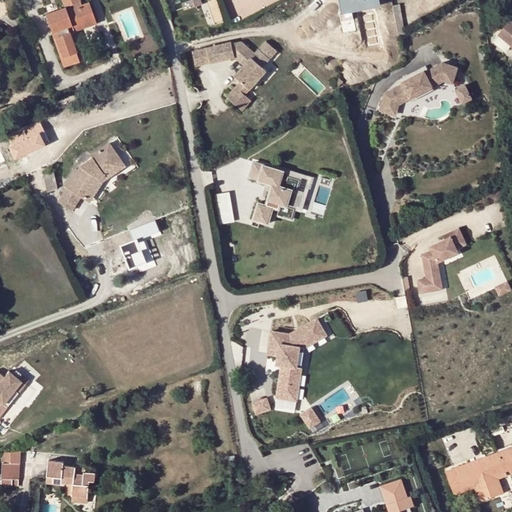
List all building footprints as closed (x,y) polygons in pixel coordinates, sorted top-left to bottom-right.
[(81,0),(63,0),(65,5),(67,9),(82,3),(81,0)] [(209,0),(215,10),(220,8),(216,0),(209,0)] [(378,0),(341,0),(344,10),(340,11),(342,21),(354,19),(352,9),(379,3),(378,0)] [(69,28),(95,19),(88,1),(82,3),(67,9),(65,5),(45,13),(54,37),(53,38),(64,67),(85,59),(82,50),(77,52),(69,28)] [(392,5),(399,36),(405,32),(400,4),(392,5)] [(96,24),(95,19),(69,28),(77,52),(82,50),(75,31),(96,24)] [(511,20),(510,19),(497,35),(511,46),(511,20)] [(230,35),(205,38),(207,53),(232,51),(230,37),(230,35)] [(241,36),(230,37),(232,51),(234,50),(239,56),(243,52),(239,48),(246,42),(241,36)] [(266,37),(258,44),(268,55),(276,48),(266,37)] [(205,38),(190,40),(192,55),(207,53),(205,38)] [(237,75),(221,89),(235,104),(245,95),(239,89),(263,66),(260,63),(268,55),(258,44),(253,49),(246,42),(239,48),(243,52),(239,56),(242,59),(232,69),(237,75)] [(456,65),(440,61),(426,69),(423,65),(409,73),(410,75),(400,81),(401,82),(383,92),(380,109),(393,111),(395,99),(408,92),(409,95),(432,83),(430,80),(443,73),(453,76),(456,65)] [(430,80),(432,83),(443,77),(452,79),(453,76),(443,73),(430,80)] [(338,77),(333,82),(336,86),(342,80),(338,77)] [(459,82),(450,87),(457,100),(467,95),(459,82)] [(432,83),(409,95),(411,98),(433,87),(432,83)] [(393,111),(396,112),(398,101),(409,95),(408,92),(395,99),(393,111)] [(81,196),(87,200),(101,179),(116,169),(113,165),(122,159),(110,142),(92,155),(93,157),(81,165),(78,169),(76,168),(65,186),(67,187),(59,201),(73,209),(81,196)] [(101,179),(87,200),(91,202),(104,182),(126,166),(122,159),(113,165),(116,169),(101,179)] [(265,223),(270,205),(276,207),(286,210),(292,189),(279,185),(283,171),(254,162),(249,178),(269,184),(263,204),(255,201),(250,219),(265,223)] [(43,175),(47,192),(57,188),(53,171),(43,175)] [(273,217),(291,222),(295,210),(301,212),(311,179),(283,171),(279,185),(292,189),(286,210),(276,207),(273,217)] [(216,196),(219,216),(228,214),(230,224),(234,223),(229,194),(216,196)] [(221,225),(230,224),(228,214),(219,216),(221,225)] [(466,243),(459,228),(443,235),(445,239),(430,246),(432,250),(426,253),(426,257),(423,258),(427,278),(418,280),(421,293),(434,290),(431,275),(439,274),(437,261),(458,252),(456,248),(466,243)] [(434,290),(442,289),(439,274),(431,275),(434,290)] [(505,288),(501,280),(490,285),(493,293),(505,288)] [(291,334),(272,331),(268,353),(279,355),(277,363),(283,364),(288,365),(287,371),(282,370),(278,397),(296,400),(304,347),(326,335),(317,319),(298,330),(297,335),(291,334)] [(0,386),(21,381),(8,370),(3,376),(0,372),(0,386)] [(0,401),(3,403),(21,381),(0,386),(0,401)] [(21,381),(3,403),(7,407),(26,385),(21,381)] [(271,409),(267,397),(252,402),(256,414),(271,409)] [(321,421),(311,406),(300,414),(310,428),(321,421)] [(511,446),(446,471),(455,494),(474,487),(479,501),(504,492),(499,478),(511,473),(511,446)] [(2,453),(4,463),(21,464),(22,451),(2,453)] [(65,461),(50,460),(48,476),(54,476),(53,483),(62,484),(62,483),(67,483),(74,484),(73,495),(73,496),(89,497),(91,482),(95,483),(96,472),(85,471),(86,467),(64,465),(65,461)] [(4,463),(3,485),(19,486),(21,464),(4,463)] [(382,487),(388,505),(407,498),(401,481),(382,487)] [(74,484),(67,483),(66,494),(73,495),(74,484)] [(413,507),(410,497),(407,498),(388,505),(390,511),(400,511),(401,511),(413,507)]
